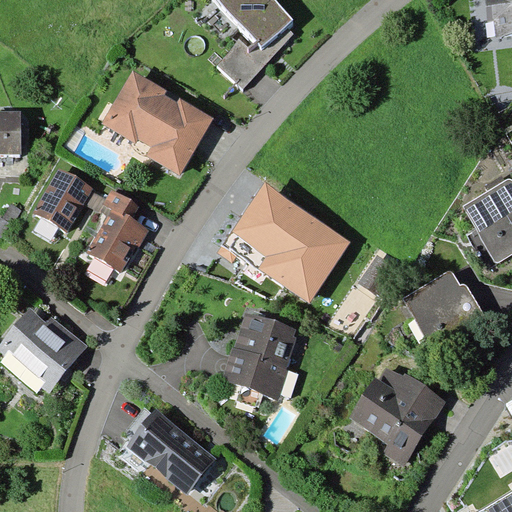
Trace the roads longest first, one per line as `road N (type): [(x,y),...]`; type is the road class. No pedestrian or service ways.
road 1 (residential): [(398,0),(254,137),(107,352)]
road 2 (residential): [(318,511),(107,352)]
road 3 (residential): [(107,352),(71,511)]
road 4 (residential): [(511,377),(449,459),(424,511)]
road 5 (residential): [(107,352),(0,266)]
